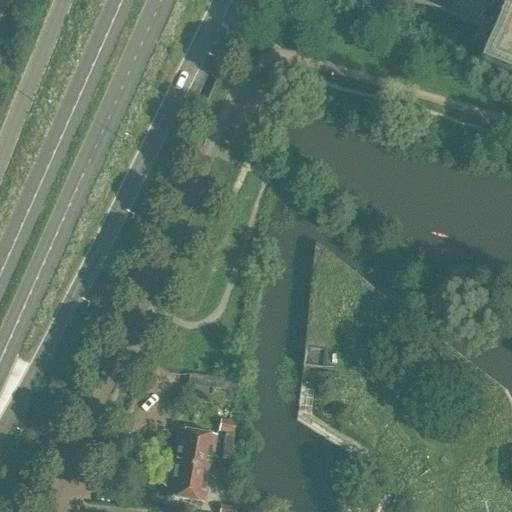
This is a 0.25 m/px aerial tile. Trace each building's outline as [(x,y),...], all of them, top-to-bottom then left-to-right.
[(511,0),(412,0),(500,36),(487,69),(511,78),(511,0)] [(321,369),(338,371),(338,367),(339,353),(348,276),(352,272),(354,270),(316,242),(304,367),(305,367),(308,368),(321,369)] [(352,272),(504,391),(511,406),(511,398),(507,389),(354,270),(352,272)] [(356,361),(351,361),(352,354),(339,353),(338,367),(338,371),(349,372),(350,366),(352,367),(414,436),(427,451),(428,453),(406,511),(447,511),(418,501),(435,451),(356,361)] [(335,511),(358,455),(300,417),(308,368),(305,367),(304,367),(296,419),(353,457),(331,511),(335,511)] [(189,375),(188,383),(187,385),(210,389),(208,398),(230,401),(232,393),(236,393),(237,384),(189,375)] [(218,431),(226,432),(232,433),(234,423),(220,421),(218,431)] [(175,465),(207,471),(213,438),(181,432),(175,465)] [(232,433),(226,432),(221,458),(228,459),(232,433)] [(169,498),(202,504),(207,471),(175,465),(161,463),(161,464),(163,464),(160,482),(172,484),(169,498)]
